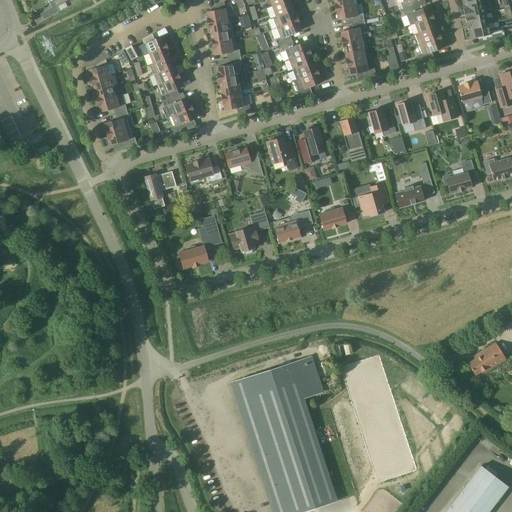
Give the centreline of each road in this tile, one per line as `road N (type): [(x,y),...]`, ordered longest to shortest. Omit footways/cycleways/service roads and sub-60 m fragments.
road 1 (residential): [(511,193),(167,293),(118,169)]
road 2 (residential): [(144,371),(121,265),(5,34)]
road 3 (residential): [(144,371),(319,327),(355,328),(399,344),(473,395)]
road 4 (residential): [(118,169),(98,150),(78,62),(152,17),(195,11)]
road 5 (residential): [(158,511),(144,371)]
road 6 (residential): [(217,138),(342,102)]
road 7 (residential): [(342,102),(467,67)]
road 8 (residential): [(217,138),(195,11)]
